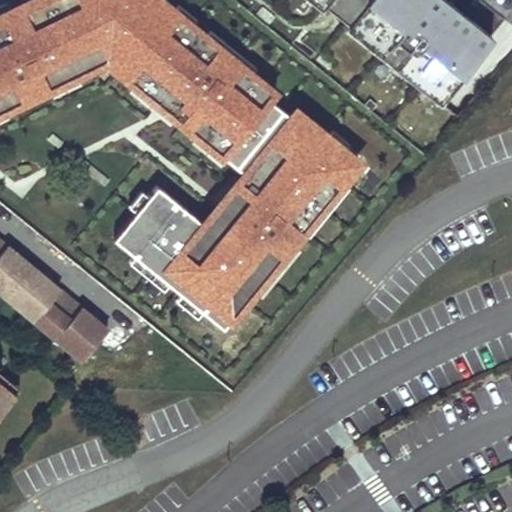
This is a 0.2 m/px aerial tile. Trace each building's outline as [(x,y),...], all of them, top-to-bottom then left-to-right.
[(0,109),(91,66),(86,57),(105,47),(124,63),(120,69),(174,114),(180,107),(190,115),(185,122),(236,164),(243,156),(260,169),(248,185),(240,179),(226,196),(233,202),(210,230),(155,185),(114,237),(223,326),(356,161),(326,135),(321,142),(260,93),(265,88),(160,4),(156,10),(143,0),(44,0),(36,5),(40,12),(15,26),(5,8),(0,10),(0,109)] [(325,1),(348,19),(332,36),(427,113),(491,33),(449,0),(312,0),(320,6),(325,1)] [(0,292),(5,296),(10,290),(37,313),(32,319),(55,337),(59,331),(86,353),(107,328),(79,306),(67,321),(46,304),(59,289),(5,245),(0,250),(0,292)] [(79,306),(59,289),(46,304),(67,321),(79,306)] [(5,296),(32,319),(37,313),(10,290),(5,296)] [(86,353),(59,331),(55,337),(81,359),(86,353)]
